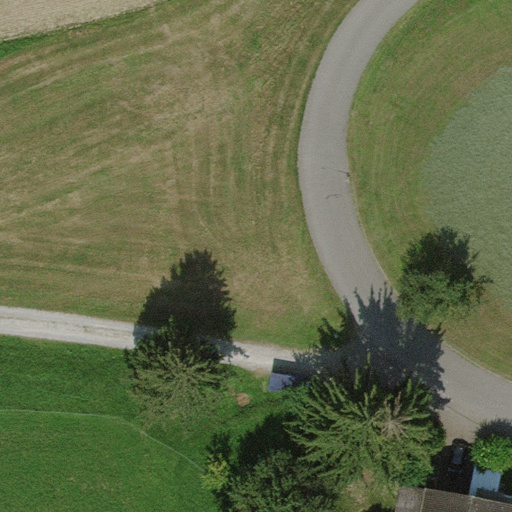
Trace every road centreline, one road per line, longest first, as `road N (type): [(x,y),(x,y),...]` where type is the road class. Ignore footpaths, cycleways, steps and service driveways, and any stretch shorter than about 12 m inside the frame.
road 1 (unclassified): [(400,0),(344,79),(323,159),(341,247),(377,322),(455,391),(511,413)]
road 2 (track): [(0,332),(455,391)]
